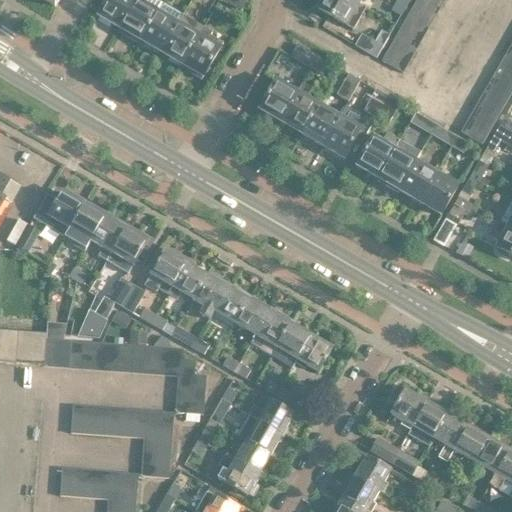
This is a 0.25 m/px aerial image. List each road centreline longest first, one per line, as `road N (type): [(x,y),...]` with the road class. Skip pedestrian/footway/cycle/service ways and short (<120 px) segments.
road 1 (tertiary): [(410,302),(187,171)]
road 2 (residential): [(287,511),(410,302)]
road 3 (tertiary): [(187,171),(0,61)]
road 4 (residential): [(187,171),(270,28),(277,0)]
